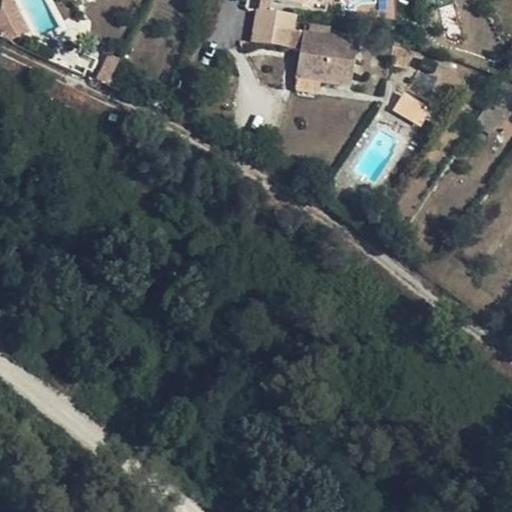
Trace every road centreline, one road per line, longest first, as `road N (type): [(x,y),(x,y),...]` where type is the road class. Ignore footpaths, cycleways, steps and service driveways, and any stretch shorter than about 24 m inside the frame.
road 1 (track): [(511,349),(308,199),(194,131),(0,43)]
road 2 (track): [(194,511),(0,366)]
